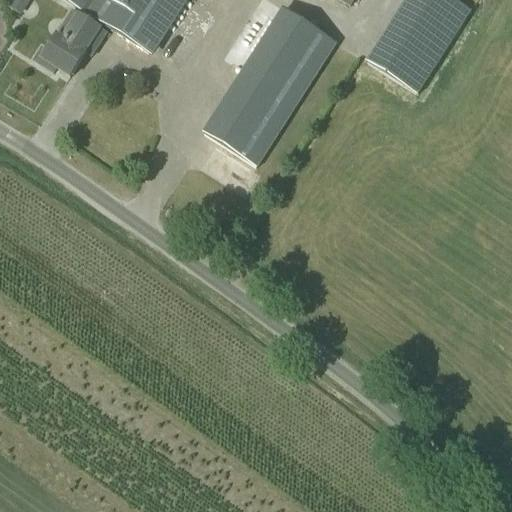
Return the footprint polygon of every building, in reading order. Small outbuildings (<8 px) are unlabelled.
[(10,0),(8,2),(20,12),(29,0),(10,0)] [(59,0),(148,57),(185,0),(59,0)] [(332,0),(350,11),(356,0),(332,0)] [(70,80),(93,44),(98,48),(106,35),(72,13),(64,26),(75,33),(69,42),(61,37),(61,38),(57,36),(46,54),(42,51),(34,63),(53,75),(56,71),(70,80)] [(426,81),(376,48),(365,65),(416,98),(426,81)] [(246,70),(203,137),(255,170),(298,103),(246,70)]
